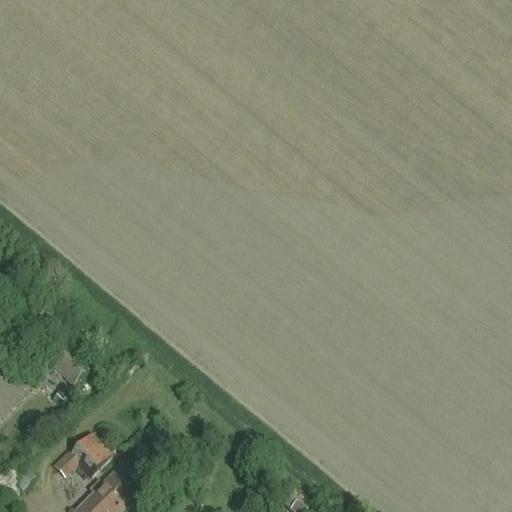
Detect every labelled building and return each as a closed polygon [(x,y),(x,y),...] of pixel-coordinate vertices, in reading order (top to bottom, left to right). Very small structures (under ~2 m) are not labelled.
[(70,348),(52,366),(75,391),(94,373),(70,348)] [(61,396),(54,402),(63,412),(70,405),(61,396)] [(96,438),(73,459),(94,481),(116,460),(96,438)] [(247,439),(233,454),(248,468),(262,453),(247,439)] [(82,511),(126,511),(135,504),(113,482),(82,511)] [(289,501),(283,509),(287,511),(304,511),(298,507),(289,501)]
